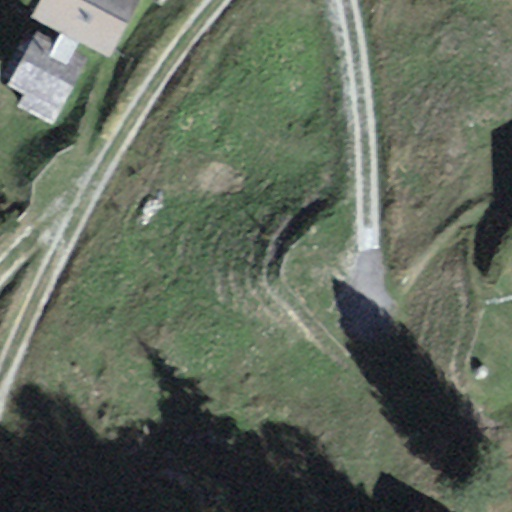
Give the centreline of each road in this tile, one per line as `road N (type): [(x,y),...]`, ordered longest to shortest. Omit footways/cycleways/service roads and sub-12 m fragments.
road 1 (track): [(0,376),(76,202),(205,0)]
road 2 (track): [(348,0),(367,163),(366,275)]
